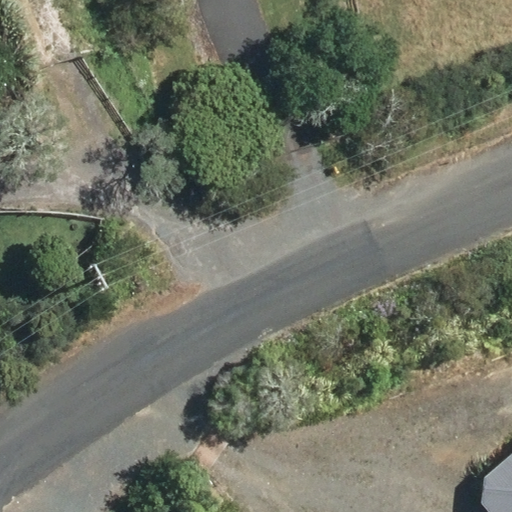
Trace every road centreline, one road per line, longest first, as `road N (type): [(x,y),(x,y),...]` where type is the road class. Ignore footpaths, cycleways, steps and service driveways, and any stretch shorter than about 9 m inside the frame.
road 1 (unclassified): [(0,451),(95,383),(511,184)]
road 2 (unknown): [(95,383),(98,511)]
